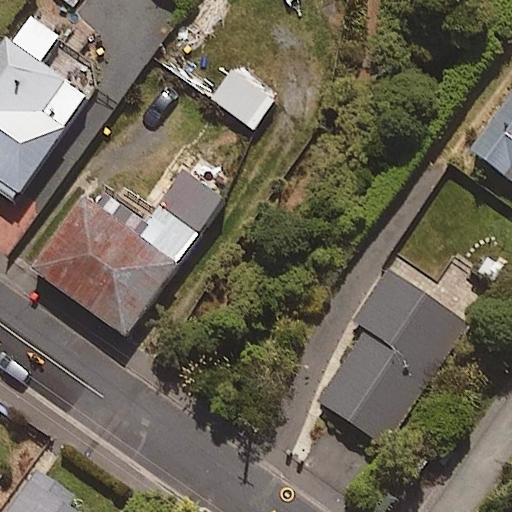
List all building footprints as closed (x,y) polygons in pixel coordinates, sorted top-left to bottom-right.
[(62,38),(28,14),(0,55),(0,190),(19,203),(91,98),(43,65),(62,38)] [(277,102),(234,72),(214,101),(257,131),(277,102)] [(511,91),(469,150),(511,181),(511,91)] [(228,200),(187,172),(152,222),(99,184),(37,272),(131,338),(228,200)] [(476,321),(396,265),(355,323),(371,334),(322,402),(387,447),(476,321)] [(0,483),(11,468),(0,460),(0,483)] [(83,511),(36,478),(11,511),(83,511)]
